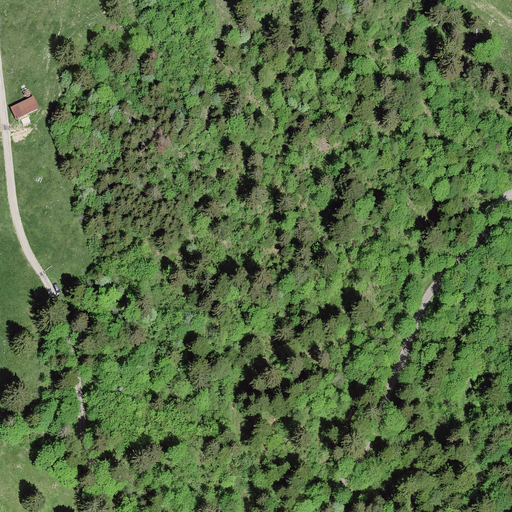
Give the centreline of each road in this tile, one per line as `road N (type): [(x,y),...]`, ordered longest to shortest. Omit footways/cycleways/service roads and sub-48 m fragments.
road 1 (unclassified): [(114,511),(89,457),(70,342),(20,232),(0,83)]
road 2 (unclassified): [(511,195),(425,301),(375,423),(323,511)]
